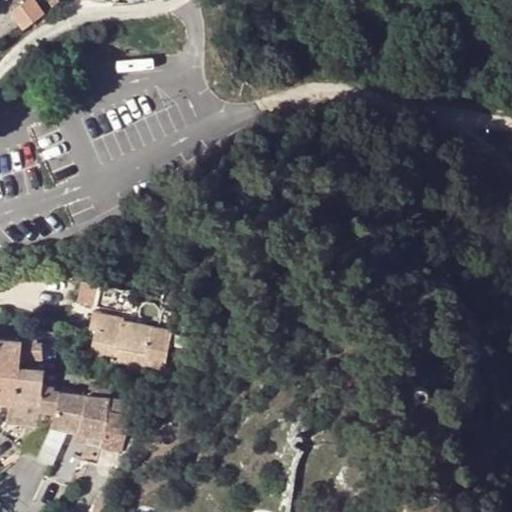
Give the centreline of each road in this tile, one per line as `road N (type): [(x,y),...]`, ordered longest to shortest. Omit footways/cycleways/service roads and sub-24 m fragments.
road 1 (residential): [(0,229),(191,134)]
road 2 (track): [(439,112),(318,92),(237,110)]
road 3 (residential): [(0,70),(34,38),(94,13),(175,7),(181,0)]
road 4 (residential): [(191,134),(196,28),(189,0)]
